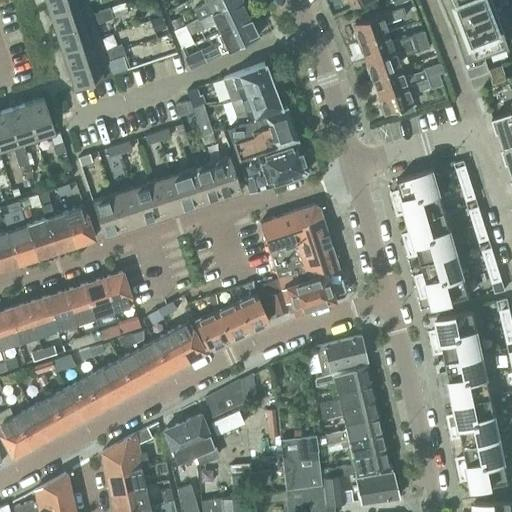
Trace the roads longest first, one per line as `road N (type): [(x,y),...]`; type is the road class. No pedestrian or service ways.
road 1 (residential): [(0,287),(253,203),(326,187),(356,165)]
road 2 (residential): [(74,443),(301,330),(391,302)]
road 3 (residential): [(434,511),(391,302)]
road 4 (residential): [(356,165),(294,0)]
road 5 (residential): [(391,302),(356,165)]
road 6 (residential): [(428,0),(475,126)]
road 7 (residential): [(475,126),(356,165)]
